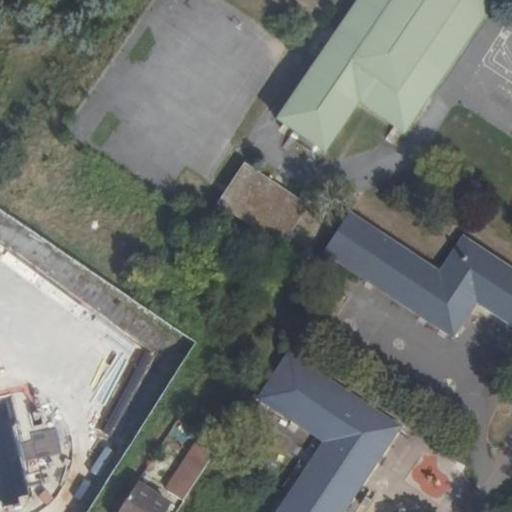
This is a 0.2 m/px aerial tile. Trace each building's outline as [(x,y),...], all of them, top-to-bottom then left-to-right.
[(374,0),(284,122),(304,137),(396,0),(374,0)] [(456,0),(396,0),(304,137),(330,154),(365,108),(379,118),(399,87),(402,83),(456,0)] [(456,0),(402,83),(399,87),(431,107),(510,0),(456,0)] [(431,107),(399,87),(379,118),(408,138),(431,107)] [(245,164),(218,204),(246,223),(273,183),(245,164)] [(309,206),(273,183),(246,223),(281,247),(309,206)] [(511,275),(465,244),(440,280),(347,219),(325,255),(455,340),(477,305),(511,327),(511,275)] [(169,326),(5,222),(2,227),(21,239),(12,252),(157,344),(169,326)] [(258,404),(325,449),(291,499),(285,509),(289,511),(343,511),(398,434),(286,360),(258,404)] [(0,511),(35,511),(47,503),(58,491),(66,476),(70,459),(71,443),(66,423),(58,406),(44,392),(28,381),(9,375),(0,374),(0,511)] [(164,492),(185,502),(199,470),(178,461),(164,492)] [(167,511),(169,511),(137,490),(122,511),(167,511)] [(376,511),(406,511),(408,508),(379,501),(376,511)]
